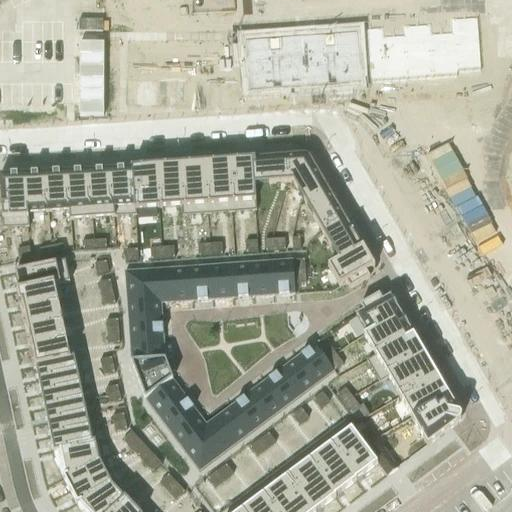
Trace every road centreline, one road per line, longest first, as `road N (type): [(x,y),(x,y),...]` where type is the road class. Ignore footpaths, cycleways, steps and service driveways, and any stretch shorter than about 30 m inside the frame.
road 1 (residential): [(510,435),(325,116)]
road 2 (residential): [(325,116),(452,103),(511,237)]
road 3 (residential): [(0,139),(216,123)]
road 4 (residential): [(407,511),(510,435)]
road 5 (residential): [(216,123),(207,0)]
